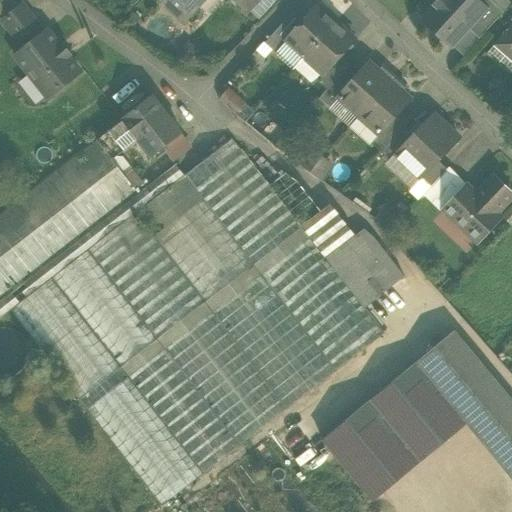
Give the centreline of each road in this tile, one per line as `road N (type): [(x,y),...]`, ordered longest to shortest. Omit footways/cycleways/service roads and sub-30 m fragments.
road 1 (residential): [(499,132),(361,0)]
road 2 (residential): [(65,0),(183,91),(197,93)]
road 3 (residential): [(197,93),(292,0)]
